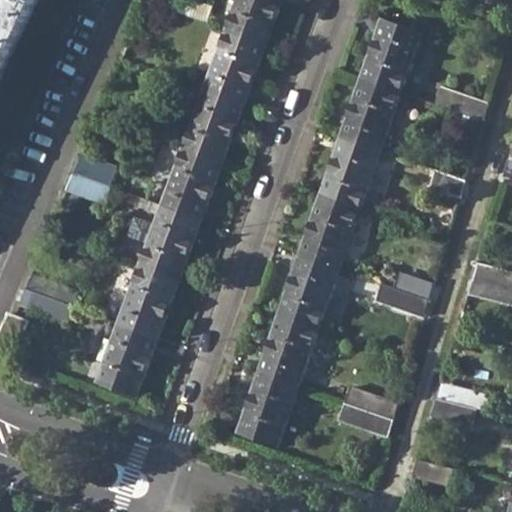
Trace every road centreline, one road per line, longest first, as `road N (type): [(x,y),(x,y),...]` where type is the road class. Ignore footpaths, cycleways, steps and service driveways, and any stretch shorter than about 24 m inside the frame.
road 1 (residential): [(171,468),(337,0)]
road 2 (residential): [(171,468),(0,408)]
road 3 (residential): [(312,511),(171,468)]
road 4 (residential): [(0,476),(129,511)]
